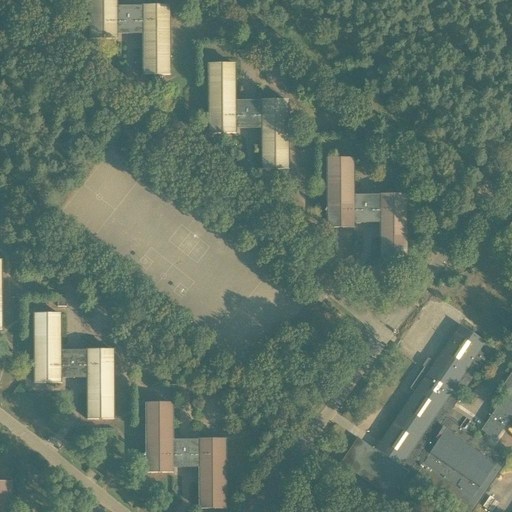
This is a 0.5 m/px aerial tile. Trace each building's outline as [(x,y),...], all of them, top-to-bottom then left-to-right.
[(143,76),(170,76),(169,7),(143,7),(143,8),(117,8),(116,0),(90,0),(90,40),(117,40),(117,35),(143,35),(143,76)] [(246,52),(245,40),(237,41),(237,52),(246,52)] [(209,134),(235,134),(235,129),(262,129),(262,170),(288,170),(288,102),(261,102),(235,103),(235,66),(208,66),(209,134)] [(364,146),(364,135),(355,135),(355,146),(364,146)] [(380,265),(407,265),(406,196),(380,196),(380,197),(353,197),(353,160),(327,160),(327,229),(354,228),(354,223),(380,223),(380,265)] [(66,307),(66,296),(57,296),(58,307),(66,307)] [(114,420),(113,351),(87,351),(87,352),(61,352),(60,315),(34,315),(34,384),(61,384),(61,379),(87,379),(87,420),(114,420)] [(511,416),(511,372),(502,387),(508,391),(481,431),(485,434),(480,442),(468,433),(474,425),(466,419),(465,421),(458,416),(453,423),(451,422),(450,424),(445,420),(493,349),(494,349),(460,325),(459,326),(460,326),(435,363),(429,360),(423,368),(424,368),(410,389),(415,393),(376,450),(375,450),(358,439),(340,464),(391,499),(398,488),(402,490),(401,492),(403,494),(412,480),(459,511),(464,511),(465,511),(466,511),(470,511),(484,492),(479,489),(488,476),(493,480),(506,460),(508,461),(508,460),(502,456),(485,445),(490,437),(495,441),(511,416)] [(310,351),(319,359),(324,352),(315,345),(310,351)] [(277,378),(283,383),(289,376),(282,371),(277,378)] [(471,394),(476,397),(483,387),(478,384),(471,394)] [(178,397),(178,386),(170,386),(170,397),(178,397)] [(226,509),(225,441),(199,441),(173,442),(172,405),(146,405),(146,473),(173,473),(173,468),(199,468),(199,509),(226,509)] [(0,511),(11,511),(12,483),(0,483),(0,511)] [(490,511),(500,511),(505,506),(490,495),(482,506),(490,511)]
